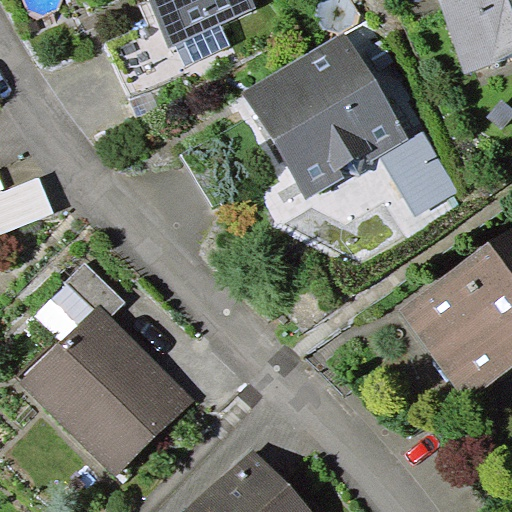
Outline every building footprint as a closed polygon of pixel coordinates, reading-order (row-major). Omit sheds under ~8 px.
[(256,8),(252,0),(147,0),(168,47),(176,44),(221,23),(256,8)] [(511,0),(438,0),(465,74),(511,57),(511,0)] [(231,46),(221,23),(176,44),(186,67),(231,46)] [(409,139),(347,31),(244,90),(306,198),(379,156),(409,139)] [(409,139),(379,156),(414,216),(458,191),(423,131),(409,139)] [(0,234),(54,213),(40,176),(0,192),(0,234)] [(511,367),(511,225),(397,306),(464,401),(511,367)] [(98,304),(112,317),(126,303),(87,263),(35,315),(62,341),(98,304)] [(98,304),(62,341),(20,383),(115,477),(194,397),(112,317),(98,304)] [(311,511),(251,447),(183,509),(185,511),(311,511)]
